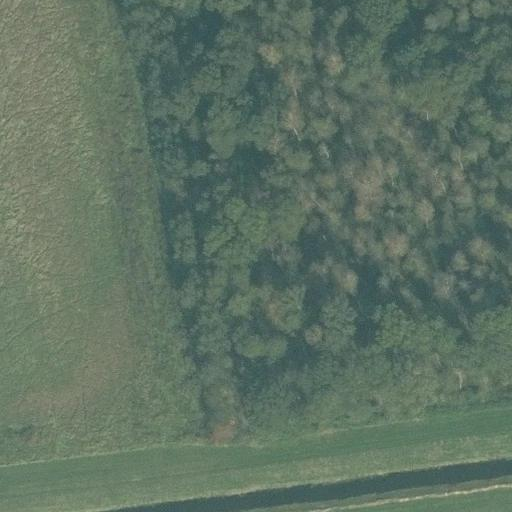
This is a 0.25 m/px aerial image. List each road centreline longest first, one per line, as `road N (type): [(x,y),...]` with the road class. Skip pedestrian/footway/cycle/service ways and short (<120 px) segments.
road 1 (track): [(0,490),(354,447)]
road 2 (track): [(354,447),(511,431)]
